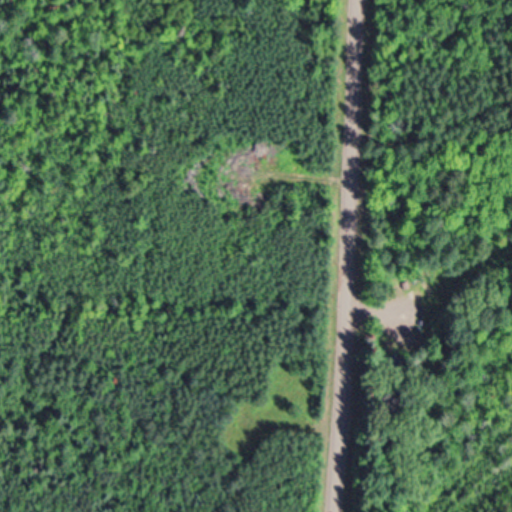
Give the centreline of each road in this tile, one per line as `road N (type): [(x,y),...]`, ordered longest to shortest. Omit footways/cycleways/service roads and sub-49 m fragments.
road 1 (residential): [(335,511),(358,0)]
road 2 (track): [(346,314),(437,284),(511,238)]
